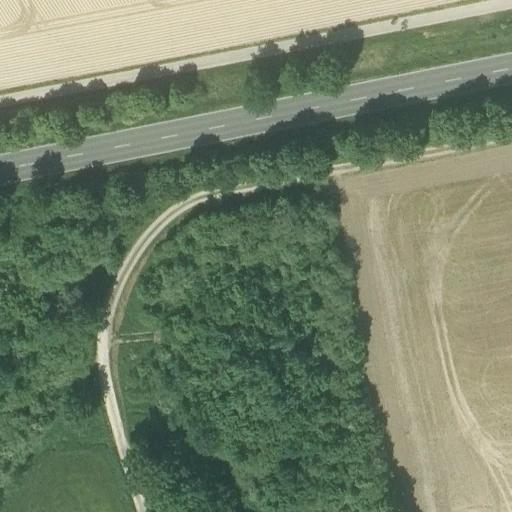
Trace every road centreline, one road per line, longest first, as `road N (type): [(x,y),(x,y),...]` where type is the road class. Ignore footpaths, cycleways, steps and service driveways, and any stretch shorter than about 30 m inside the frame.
road 1 (track): [(143,511),(103,385),(103,332),(139,240),(202,200),(511,139)]
road 2 (track): [(511,2),(0,103)]
road 3 (primary): [(0,170),(511,70)]
